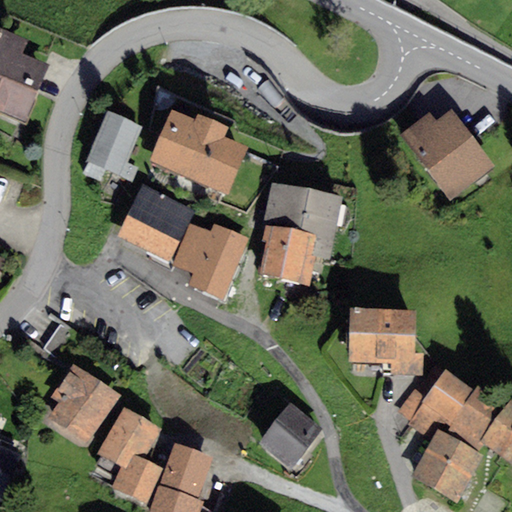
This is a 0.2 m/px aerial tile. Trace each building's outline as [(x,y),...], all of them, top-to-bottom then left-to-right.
[(28,39),(0,27),(0,112),(24,123),(49,65),(22,53),(28,39)] [(143,126),(108,110),(85,160),(88,161),(83,174),(100,181),(105,169),(132,181),(138,167),(127,162),(143,126)] [(194,120),(171,110),(149,161),(228,195),(249,147),(225,136),(229,127),(197,114),(194,120)] [(429,111),(397,136),(448,203),(495,167),(451,110),(437,121),(429,111)] [(342,198),(272,183),(263,224),(333,239),(342,198)] [(168,261),(193,209),(142,184),(117,236),(168,261)] [(210,231),(188,222),(170,265),(190,273),(185,284),(223,300),(249,239),(213,224),(210,231)] [(333,239),(263,224),(260,240),(266,241),(258,274),(307,285),(314,255),(329,258),(333,239)] [(415,310),(350,309),(349,362),(391,362),(391,375),(423,376),(423,352),(414,352),(415,310)] [(77,336),(59,324),(43,348),(60,360),(77,336)] [(57,402),(47,418),(86,443),(118,395),(72,365),(51,397),(57,402)] [(421,403),(410,395),(397,412),(410,420),(406,424),(432,439),(438,429),(446,433),(474,390),(444,368),(421,403)] [(477,451),(482,443),(511,464),(511,400),(511,399),(504,408),(475,388),(474,390),(446,433),(477,451)] [(291,406),(259,445),(290,469),(322,430),(291,406)] [(123,408),(98,453),(121,466),(125,468),(133,454),(144,460),(162,429),(123,408)] [(0,415),(0,416),(0,415),(0,500),(1,501),(21,452),(0,443),(0,440),(1,439),(0,438),(0,415)] [(446,433),(438,429),(432,439),(410,476),(457,503),(484,455),(477,451),(446,433)] [(213,457),(175,443),(149,511),(151,511),(196,511),(201,500),(197,498),(213,457)] [(163,468),(144,460),(133,454),(125,468),(121,466),(111,487),(146,504),(163,468)]
